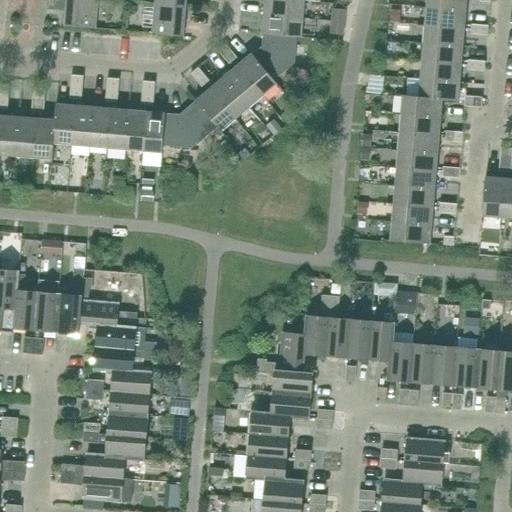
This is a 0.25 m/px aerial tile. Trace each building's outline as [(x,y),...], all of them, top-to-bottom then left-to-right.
[(96,29),(98,0),(66,0),(64,27),(96,29)] [(303,19),(305,1),(287,0),(264,0),(263,16),(273,17),(303,19)] [(426,0),(426,7),(466,11),(466,0),(426,0)] [(184,37),(186,8),(154,5),(151,34),(184,37)] [(465,29),(466,11),(426,7),(424,25),(465,29)] [(344,23),(345,10),(333,9),(332,22),(344,23)] [(303,19),(273,17),(263,16),(261,34),(265,34),(294,37),(302,38),(303,19)] [(343,35),(344,23),(332,22),(331,33),(343,35)] [(479,35),(479,25),(471,24),(470,34),(479,35)] [(463,47),(465,29),(424,25),(423,43),(463,47)] [(487,36),(488,25),(479,25),(479,35),(487,36)] [(292,62),(294,37),(265,34),(264,48),(254,56),(253,57),(272,79),(273,79),(292,62)] [(461,65),(463,47),(423,43),(421,61),(461,65)] [(224,58),(231,51),(226,44),(218,51),(224,58)] [(229,64),(237,58),(231,51),(224,58),(229,64)] [(253,57),(254,56),(251,53),(237,65),(263,96),(277,84),(273,79),(272,79),(253,57)] [(475,71),(476,61),(468,60),(467,70),(475,71)] [(460,83),(461,65),(421,61),(420,79),(460,83)] [(484,72),(485,61),(476,61),(475,71),(484,72)] [(249,108),(263,96),(237,65),(223,77),(249,108)] [(196,81),(204,74),(198,68),(190,74),(196,81)] [(201,88),(209,81),(204,74),(196,81),(201,88)] [(83,76),(76,76),(71,75),(70,87),(82,88),(83,76)] [(235,120),(249,108),(223,77),(209,89),(235,120)] [(119,79),(112,79),(107,78),(106,90),(118,91),(119,79)] [(458,101),(460,83),(420,79),(418,97),(442,99),(442,100),(458,101)] [(155,82),(148,82),(143,81),(142,93),(154,94),(155,82)] [(10,86),(2,85),(0,85),(0,97),(9,98),(10,86)] [(81,100),(82,88),(70,87),(69,99),(81,100)] [(46,89),(38,89),(34,88),(33,100),(45,101),(46,89)] [(221,132),(235,120),(209,89),(195,101),(197,103),(216,125),(216,126),(221,132)] [(117,103),(118,91),(106,90),(105,102),(117,103)] [(153,106),(154,94),(142,93),(141,105),(153,106)] [(473,106),(473,96),(465,95),(464,105),(473,106)] [(442,99),(418,97),(402,96),(400,114),(441,117),(442,100),(442,99)] [(481,107),(482,97),(473,96),(473,106),(481,107)] [(0,109),(8,110),(9,98),(0,97),(0,109)] [(44,113),(45,101),(33,100),(32,112),(44,113)] [(216,126),(216,125),(197,103),(180,117),(165,116),(164,116),(162,143),(163,143),(192,146),(216,126)] [(71,146),(75,105),(56,104),(55,120),(53,144),(71,146)] [(89,147),(93,107),(75,105),(71,146),(89,147)] [(107,149),(111,108),(93,107),(89,147),(107,149)] [(125,150),(129,110),(111,108),(107,149),(125,150)] [(143,152),(147,111),(129,110),(125,150),(143,152)] [(165,116),(165,113),(147,111),(143,152),(162,153),(163,143),(162,143),(164,116),(165,116)] [(439,135),(441,117),(400,114),(399,132),(439,135)] [(0,155),(16,157),(19,117),(1,115),(0,131),(0,155)] [(34,159),(37,118),(19,117),(16,157),(34,159)] [(53,144),(55,120),(37,118),(34,159),(52,160),(53,144)] [(453,142),(454,131),(445,131),(444,141),(453,142)] [(462,142),(463,132),(454,131),(453,142),(462,142)] [(438,153),(439,135),(399,132),(397,150),(438,153)] [(511,155),(511,149),(504,149),(500,148),(499,160),(511,161),(511,155)] [(436,171),(438,153),(397,150),(396,168),(436,171)] [(511,173),(511,161),(499,160),(498,172),(511,173)] [(450,178),(451,167),(442,167),(441,177),(450,178)] [(459,178),(460,168),(451,167),(450,178),(459,178)] [(435,189),(436,171),(396,168),(394,186),(435,189)] [(504,178),(487,177),(485,177),(482,217),(500,218),(504,178)] [(511,219),(511,178),(504,178),(500,218),(511,219)] [(433,207),(435,189),(394,186),(393,204),(433,207)] [(366,193),(363,204),(383,210),(386,198),(366,193)] [(447,214),(448,203),(439,203),(438,213),(447,214)] [(456,214),(457,204),(448,203),(447,214),(456,214)] [(432,225),(433,207),(393,204),(391,222),(432,225)] [(430,244),(432,225),(391,222),(390,241),(430,244)] [(453,246),(454,237),(444,236),(443,245),(453,246)] [(62,252),(62,242),(42,241),(41,251),(62,252)] [(17,291),(19,274),(19,271),(0,269),(0,308),(14,309),(15,310),(16,290),(17,291)] [(24,291),(26,275),(19,274),(17,291),(16,290),(15,310),(14,309),(12,328),(35,330),(38,292),(24,291)] [(80,324),(83,278),(73,277),(73,286),(76,287),(76,295),(59,294),(56,332),(79,334),(80,324)] [(88,278),(83,278),(80,324),(98,325),(117,326),(136,327),(137,314),(118,312),(119,304),(88,301),(88,288),(92,288),(93,279),(88,278)] [(56,332),(59,294),(38,292),(35,330),(56,332)] [(325,356),(331,296),(322,295),(321,309),(322,309),(322,317),(306,316),(305,335),(303,354),(304,354),(325,356)] [(338,310),(339,297),(331,296),(325,356),(347,358),(350,320),(336,318),(337,310),(338,310)] [(368,359),(372,322),(350,320),(347,358),(368,359)] [(393,342),(394,323),(372,322),(368,359),(389,361),(390,361),(392,342),(393,342)] [(117,326),(98,325),(96,347),(156,352),(164,353),(164,344),(143,342),(143,344),(135,343),(136,327),(117,326)] [(175,345),(175,354),(191,355),(193,332),(176,331),(175,345)] [(305,335),(282,333),(280,364),(267,362),(267,360),(258,359),(257,369),(302,372),(304,354),(303,354),(305,335)] [(33,354),(34,339),(25,338),(23,354),(33,354)] [(42,355),(44,340),(34,339),(33,354),(42,355)] [(413,344),(393,342),(392,342),(390,361),(389,361),(387,380),(410,382),(413,344)] [(431,384),(435,346),(413,344),(410,382),(431,384)] [(453,386),(456,348),(435,346),(431,384),(453,386)] [(155,361),(156,352),(96,347),(94,369),(113,371),(113,370),(132,371),(133,357),(142,358),(142,359),(155,361)] [(475,388),(478,349),(456,348),(453,386),(475,388)] [(496,389),(500,351),(478,349),(475,388),(496,389)] [(511,352),(500,351),(496,389),(511,390),(511,352)] [(355,382),(356,367),(346,366),(345,382),(355,382)] [(312,373),(302,372),(257,369),(256,378),(265,379),(265,376),(274,377),(273,393),(311,396),(312,373)] [(132,371),(113,370),(113,371),(111,391),(149,395),(151,372),(132,371)] [(103,391),(104,381),(88,380),(87,390),(103,391)] [(385,404),(387,388),(377,387),(376,403),(385,404)] [(408,406),(409,390),(400,389),(398,405),(408,406)] [(102,400),(103,391),(87,390),(87,399),(102,400)] [(418,407),(419,391),(409,390),(408,406),(418,407)] [(148,416),(149,395),(111,391),(110,413),(148,416)] [(309,418),(311,396),(273,393),(271,413),(271,414),(290,416),(290,417),(309,418)] [(451,410),(453,394),(443,393),(442,409),(451,410)] [(461,410),(462,395),(453,394),(451,410),(461,410)] [(495,413),(496,398),(486,397),(485,413),(495,413)] [(173,398),(171,417),(188,419),(189,400),(173,398)] [(504,414),(506,398),(496,398),(495,413),(504,414)] [(220,407),(219,424),(230,424),(230,407),(220,407)] [(333,420),(333,411),(318,409),(317,419),(333,420)] [(271,414),(271,413),(252,411),(250,434),(288,437),(290,417),(290,416),(271,414)] [(146,438),(148,416),(110,413),(108,435),(146,438)] [(17,428),(18,419),(2,417),(2,427),(17,428)] [(332,430),(333,420),(317,419),(316,429),(332,430)] [(100,434),(100,424),(85,423),(84,433),(100,434)] [(16,438),(17,428),(2,427),(1,437),(16,438)] [(108,435),(100,434),(84,433),(83,442),(107,444),(106,455),(106,456),(125,458),(125,459),(144,460),(146,438),(108,435)] [(286,459),(288,437),(250,434),(248,456),(286,459)] [(443,464),(445,441),(407,438),(405,460),(443,464)] [(397,460),(397,450),(382,449),(381,459),(397,460)] [(310,461),(311,451),(295,450),(294,460),(310,461)] [(106,456),(106,455),(87,454),(86,466),(62,464),(61,474),(123,479),(125,459),(125,458),(106,456)] [(284,480),(284,479),(286,459),(248,456),(247,478),(265,480),(266,479),(284,480)] [(396,470),(397,460),(381,459),(380,468),(396,470)] [(309,470),(310,461),(294,460),(293,469),(309,470)] [(441,486),(443,464),(405,460),(403,481),(403,482),(422,484),(422,485),(441,486)] [(25,472),(25,463),(10,461),(9,471),(25,472)] [(24,482),(25,472),(9,471),(8,480),(24,482)] [(121,502),(123,479),(61,474),(60,483),(84,486),(83,498),(104,500),(121,502)] [(174,477),(172,495),(185,497),(188,478),(174,477)] [(284,479),(284,480),(266,479),(265,480),(264,500),(302,503),(303,481),(284,479)] [(403,482),(403,481),(384,480),(382,502),(420,505),(422,485),(422,484),(403,482)] [(255,504),(256,490),(217,488),(216,503),(255,504)] [(374,501),(375,492),(359,490),(358,500),(374,501)] [(325,505),(326,496),(311,494),(310,504),(325,505)] [(104,500),(83,498),(82,509),(104,510),(104,500)] [(300,511),(302,503),(264,500),(262,511),(300,511)] [(373,511),(374,501),(358,500),(357,510),(373,511)] [(419,511),(420,505),(382,502),(381,511),(419,511)]
